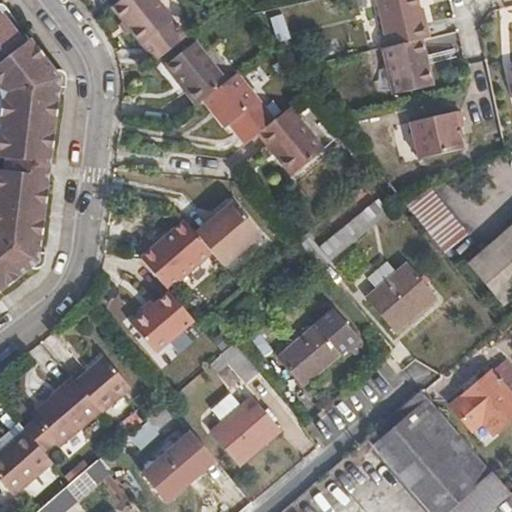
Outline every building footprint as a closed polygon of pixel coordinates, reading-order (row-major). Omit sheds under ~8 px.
[(130,31),(155,62),(188,36),(158,0),(120,0),(111,7),(122,21),(130,31)] [(423,40),(430,38),(427,23),(424,23),(421,9),(418,0),(376,0),(387,48),(423,40)] [(0,119),(0,157),(5,159),(50,165),(56,123),(60,88),(65,89),(66,83),(66,80),(66,77),(65,75),(63,72),(61,71),(59,71),(57,70),(55,70),(30,38),(25,43),(0,10),(0,91),(2,100),(0,119)] [(126,35),(130,31),(122,21),(118,24),(126,35)] [(387,48),(383,49),(394,95),(434,86),(423,40),(387,48)] [(164,66),(196,106),(203,101),(227,81),(195,41),(164,66)] [(224,128),(229,124),(260,100),(238,72),(227,81),(203,101),(224,128)] [(229,124),(235,132),(265,107),(260,100),(229,124)] [(235,132),(245,144),(257,134),(275,119),(265,107),(235,132)] [(275,119),(257,134),(292,176),(325,149),(290,107),(275,119)] [(461,110),(410,122),(419,160),(464,150),(458,127),(464,126),(461,110)] [(4,171),(49,177),(50,171),(50,165),(5,159),(4,165),(4,170),(4,171)] [(39,269),(42,267),(43,265),(45,260),(46,254),(40,252),(49,177),(4,171),(0,170),(0,293),(31,268),(39,269)] [(430,187),(406,206),(445,254),(469,235),(430,187)] [(233,201),(195,234),(212,254),(224,267),(262,235),(233,201)] [(375,202),(343,229),(354,242),(386,215),(375,202)] [(195,234),(184,220),(140,259),(169,291),(212,254),(195,234)] [(511,225),(469,263),(505,306),(511,300),(511,225)] [(343,229),(320,247),(331,261),(354,242),(343,229)] [(310,237),(297,248),(318,272),(331,261),(320,247),(310,237)] [(377,290),(366,298),(395,333),(436,298),(406,264),(396,273),(387,261),(367,278),(377,290)] [(195,321),(169,292),(131,324),(156,353),(195,321)] [(274,318),(271,315),(263,306),(253,293),(237,307),(257,332),(274,318)] [(263,306),(271,315),(286,302),(279,295),(263,306)] [(334,310),(278,357),(302,387),(360,338),(334,310)] [(259,373),(234,344),(222,353),(209,365),(218,375),(229,365),(246,384),(259,373)] [(105,357),(75,382),(101,412),(102,414),(132,389),(105,357)] [(511,367),(505,359),(450,406),(472,432),(483,423),(494,436),(511,420),(511,367)] [(75,382),(72,379),(31,415),(35,420),(24,430),(25,431),(44,453),(55,443),(60,448),(101,412),(75,382)] [(427,399),(421,391),(366,438),(373,445),(427,399)] [(280,431),(274,423),(262,409),(251,397),(241,406),(231,394),(212,411),(222,422),(211,432),(240,467),(280,431)] [(448,511),(493,474),(427,399),(373,445),(430,511),(448,511)] [(178,416),(166,402),(147,419),(159,433),(178,416)] [(262,409),(274,423),(278,420),(266,405),(262,409)] [(44,453),(25,431),(0,451),(0,480),(14,497),(53,463),(44,453)] [(158,460),(142,474),(167,504),(206,470),(180,441),(176,445),(171,439),(153,454),(158,460)] [(61,511),(108,473),(98,461),(71,483),(62,491),(37,511),(61,511)] [(490,511),(511,495),(493,474),(448,511),(490,511)]
